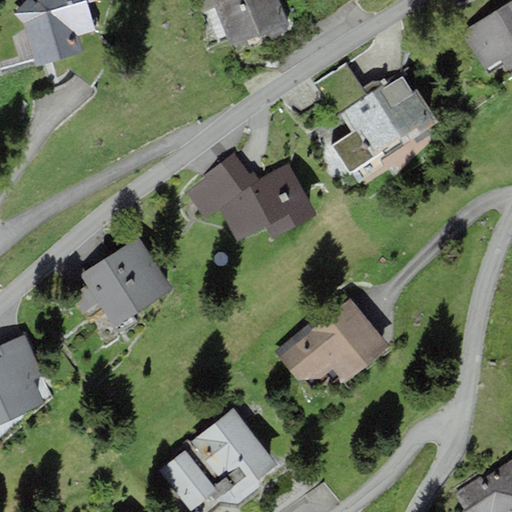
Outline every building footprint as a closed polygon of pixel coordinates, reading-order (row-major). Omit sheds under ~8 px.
[(95,0),(27,0),(14,14),(24,24),(35,67),(82,52),(77,35),(94,32),(88,3),(96,2),(95,0)] [(289,25),(278,0),(212,0),(233,49),(289,25)] [(511,0),(459,32),(477,61),(485,75),(501,66),(504,72),(511,67),(511,0)] [(363,88),(345,62),(314,84),(336,116),(340,113),(367,94),(363,88)] [(342,117),(352,132),(331,146),(350,174),(371,160),(373,164),(438,122),(416,89),(412,92),(402,77),(387,87),(385,83),(367,94),(340,113),(342,117)] [(373,81),(363,88),(367,94),(385,83),(373,81)] [(206,180),(187,192),(204,219),(219,210),(241,243),(266,227),(274,240),(316,212),(287,163),(260,181),(254,172),(249,176),(233,153),(203,176),(206,180)] [(97,302),(114,328),(173,289),(137,236),(79,276),(86,287),(70,297),(81,313),(97,302)] [(348,297),(276,353),(306,391),(331,372),(342,386),(389,350),(378,335),(348,297)] [(0,346),(0,423),(44,404),(33,380),(43,376),(25,335),(0,346)] [(276,466),(233,410),(184,446),(188,450),(161,471),(192,511),(209,511),(221,504),(236,504),(263,488),(257,481),(276,466)] [(480,478),(454,495),(465,511),(511,511),(511,460),(482,481),(480,478)]
